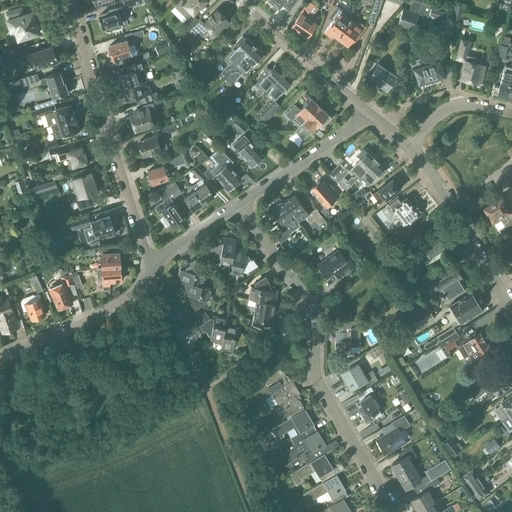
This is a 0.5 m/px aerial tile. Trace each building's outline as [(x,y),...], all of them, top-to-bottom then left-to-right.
[(207,1),(205,0),(185,0),(183,2),(180,0),(178,0),(174,5),(174,6),(175,5),(187,18),(192,12),(194,14),(207,1)] [(266,0),(268,1),(267,1),(272,5),(277,9),(277,10),(278,9),(285,0),(266,0)] [(374,0),(367,21),(373,24),(381,0),(374,0)] [(316,8),(307,2),(290,27),(306,37),(315,24),(314,23),(318,17),(312,14),(316,8)] [(439,7),(431,5),(423,2),(421,7),(420,13),(436,18),(439,7)] [(454,4),(450,19),(459,21),(462,6),(454,4)] [(33,12),(24,14),(22,7),(6,12),(8,19),(7,19),(10,31),(15,29),(18,39),(39,33),(33,12)] [(103,28),(105,27),(106,32),(122,27),(118,14),(123,13),(121,7),(108,11),(108,12),(99,15),(103,28)] [(337,36),(349,20),(351,16),(348,14),(347,14),(336,7),(332,13),(329,16),(328,18),(332,21),(324,32),(331,37),(333,34),(337,36)] [(447,9),(439,7),(436,18),(444,20),(447,9)] [(402,9),(397,24),(412,29),(417,14),(402,9)] [(227,21),(216,10),(203,23),(204,23),(202,25),(198,22),(189,30),(194,35),(198,31),(202,35),(209,29),(214,34),(227,21)] [(189,30),(198,22),(198,21),(193,16),(181,27),(187,33),(189,30)] [(356,25),(349,20),(337,36),(351,47),(365,26),(358,21),(356,25)] [(124,34),(126,40),(108,46),(113,59),(114,59),(115,63),(122,61),(120,57),(130,53),(131,55),(136,53),(133,43),(132,44),(130,39),(143,35),(143,34),(146,33),(144,29),(142,30),(142,29),(131,32),(124,34)] [(229,77),(232,73),(228,68),(233,64),(235,66),(254,45),(245,37),(244,38),(242,35),(236,42),(239,44),(234,50),(225,60),(229,64),(221,72),(225,76),(227,75),(229,77)] [(511,46),(511,37),(503,35),(501,44),(511,46)] [(460,39),(455,59),(465,62),(461,79),(476,82),(480,83),(484,65),(474,63),(475,56),(466,54),(470,41),(460,39)] [(168,42),(161,44),(162,45),(162,47),(164,52),(171,50),(168,42)] [(262,53),(254,45),(235,66),(233,64),(228,68),(232,73),(229,77),(227,75),(225,76),(226,77),(225,78),(231,84),(240,74),(239,73),(240,71),(245,75),(252,68),(250,65),(251,65),(256,60),(259,62),(265,56),(262,53)] [(498,56),(505,58),(507,46),(501,45),(498,56)] [(52,47),(31,53),(31,54),(26,55),(28,62),(33,60),(36,69),(57,62),(52,47)] [(16,50),(7,54),(5,54),(7,61),(24,56),(22,49),(16,50)] [(424,57),(432,82),(439,80),(439,78),(445,76),(438,54),(432,55),(434,61),(426,63),(424,57)] [(432,82),(424,57),(416,60),(417,63),(411,65),(417,85),(424,83),(424,85),(432,82)] [(120,88),(146,80),(143,68),(148,66),(145,59),(127,65),(129,71),(116,76),(120,88)] [(395,75),(378,63),(368,77),(385,90),(395,75)] [(255,94),(258,97),(271,84),(272,85),(283,73),(275,65),(263,77),(262,76),(254,84),(260,89),(255,94)] [(511,67),(505,66),(503,73),(499,87),(494,86),(491,93),(507,98),(511,76),(511,67)] [(406,86),(408,71),(404,70),(399,84),(406,86)] [(22,78),(24,85),(39,80),(37,73),(22,78)] [(48,82),(53,98),(68,93),(64,82),(63,83),(60,73),(46,77),(40,79),(42,84),(48,82)] [(283,73),(272,85),(274,86),(268,92),(275,98),(280,92),(280,93),(292,81),(283,73)] [(9,82),(11,88),(21,85),(19,79),(9,82)] [(150,92),(146,80),(120,88),(124,101),(138,97),(140,103),(158,97),(155,90),(150,92)] [(193,88),(190,92),(196,96),(199,92),(193,88)] [(285,114),(298,127),(307,118),(319,105),(310,98),(299,110),(294,105),(285,114)] [(233,100),(227,106),(235,113),(240,107),(233,100)] [(262,125),(266,120),(280,105),(274,100),(260,115),(256,120),(262,125)] [(54,104),(35,109),(31,111),(33,117),(45,114),(49,126),(51,125),(58,123),(76,118),(73,109),(71,104),(56,109),(54,104)] [(147,106),(146,106),(134,110),(135,113),(130,115),(135,130),(152,124),(148,112),(154,110),(153,104),(147,106)] [(220,104),(213,112),(216,116),(224,108),(220,104)] [(319,105),(307,118),(298,127),(291,134),(299,142),(314,125),(315,126),(321,120),(325,124),(331,118),(319,105)] [(58,123),(51,125),(53,132),(56,132),(58,138),(62,136),(79,131),(78,126),(76,118),(58,123)] [(232,125),(242,134),(248,127),(238,118),(232,125)] [(180,121),(161,128),(164,135),(177,130),(177,129),(182,127),(180,121)] [(262,127),(257,133),(264,139),(270,133),(262,127)] [(324,134),(319,129),(315,133),(320,138),(324,134)] [(155,135),(138,141),(143,155),(160,150),(160,149),(166,147),(163,138),(162,139),(160,134),(156,135),(155,135)] [(254,145),(244,134),(232,145),(237,151),(239,153),(239,155),(241,158),(243,158),(250,166),(262,155),(258,150),(262,147),(258,142),(254,145)] [(58,145),(57,139),(46,142),(48,148),(56,146),(58,145)] [(84,153),(81,144),(57,152),(53,153),(56,161),(68,158),(84,153)] [(219,148),(209,156),(217,164),(234,183),(240,178),(228,165),(233,161),(224,152),(223,153),(219,148)] [(357,155),(360,158),(350,169),(356,174),(353,177),(351,176),(346,181),(351,185),(358,177),(375,159),(373,156),(372,157),(363,148),(357,155)] [(208,156),(204,152),(197,155),(199,163),(208,156)] [(87,163),(84,153),(68,158),(71,169),(87,163)] [(147,170),(149,175),(147,176),(150,185),(158,182),(157,181),(167,178),(167,177),(173,176),(170,167),(185,163),(182,153),(161,160),(163,165),(147,170)] [(375,159),(358,177),(366,185),(377,173),(380,176),(386,170),(383,168),(383,167),(377,162),(378,161),(375,159)] [(217,164),(211,170),(209,168),(203,173),(211,180),(215,176),(227,190),(234,183),(217,164)] [(339,164),(330,174),(338,183),(348,172),(339,164)] [(201,179),(202,181),(207,177),(196,166),(190,171),(200,180),(201,179)] [(53,179),(56,179),(64,176),(62,169),(51,172),(53,179)] [(94,203),(91,193),(97,191),(91,172),(72,179),(78,197),(76,198),(79,208),(94,203)] [(24,185),(22,178),(16,180),(18,187),(24,185)] [(35,178),(24,181),(26,188),(27,188),(33,186),(37,185),(35,178)] [(396,181),(395,181),(393,178),(372,194),(379,204),(400,188),(399,186),(399,184),(396,181)] [(46,190),(58,185),(56,179),(38,185),(37,184),(37,185),(33,186),(34,191),(45,188),(46,190)] [(318,181),(310,188),(326,206),(330,203),(331,204),(335,200),(334,199),(336,197),(324,182),(321,185),(318,181)] [(169,186),(176,196),(181,193),(174,182),(168,185),(169,186)] [(200,187),(197,182),(192,186),(204,203),(213,197),(205,184),(200,187)] [(191,186),(195,191),(184,198),(193,211),(204,203),(192,186),(191,186)] [(360,189),(359,188),(349,196),(354,201),(357,199),(367,191),(363,186),(360,189)] [(176,196),(169,187),(159,193),(164,201),(154,207),(159,214),(162,212),(171,225),(183,218),(171,200),(176,196)] [(295,194),(285,201),(298,220),(305,215),(310,222),(315,219),(319,225),(326,220),(324,218),(319,213),(315,208),(308,213),(295,194)] [(358,201),(357,199),(354,201),(359,208),(369,201),(365,196),(358,201)] [(419,213),(422,211),(417,204),(414,207),(407,197),(402,201),(398,197),(388,204),(391,208),(389,210),(393,215),(395,214),(404,226),(419,214),(419,213)] [(503,197),(485,207),(493,221),(492,222),(496,228),(504,224),(511,218),(511,206),(506,197),(503,198),(503,197)] [(298,220),(285,201),(272,210),(284,227),(280,230),(281,232),(276,236),(280,243),(291,235),(290,233),(300,226),(297,221),(298,220)] [(324,208),(319,213),(324,218),(329,214),(324,208)] [(91,222),(88,215),(69,221),(71,230),(83,226),(84,228),(83,229),(87,241),(98,238),(97,234),(104,231),(106,236),(113,234),(112,229),(113,229),(109,216),(91,222)] [(231,265),(234,247),(235,239),(224,237),(223,242),(221,242),(216,245),(215,244),(208,248),(216,259),(220,260),(219,263),(231,265)] [(437,238),(404,258),(408,266),(422,258),(423,261),(444,248),(437,238)] [(26,246),(30,256),(48,250),(44,240),(26,246)] [(100,247),(98,240),(90,243),(92,249),(100,247)] [(234,247),(231,265),(229,273),(241,275),(242,271),(247,272),(250,270),(252,274),(260,269),(253,259),(251,259),(248,254),(245,254),(246,249),(234,247)] [(339,249),(317,263),(327,277),(335,271),(337,271),(338,271),(341,275),(355,266),(348,255),(344,258),(339,249)] [(121,258),(119,257),(118,253),(107,254),(107,250),(100,250),(102,267),(119,266),(119,265),(121,262),(121,258)] [(186,283),(204,285),(206,273),(202,273),(203,269),(195,258),(188,263),(190,265),(185,268),(184,270),(179,269),(177,281),(186,283)] [(102,267),(102,268),(97,269),(97,277),(102,277),(103,290),(111,290),(110,282),(121,281),(120,275),(122,273),(122,270),(120,268),(119,266),(102,267)] [(433,293),(439,289),(445,298),(465,285),(461,278),(462,278),(457,269),(437,281),(434,276),(422,283),(426,288),(429,286),(433,293)] [(71,272),(76,288),(82,286),(77,271),(74,271),(71,272)] [(419,278),(422,282),(430,277),(427,273),(419,278)] [(65,306),(73,302),(67,287),(74,285),(71,274),(61,277),(63,284),(49,290),(54,302),(56,301),(59,309),(61,308),(62,308),(65,307),(65,306)] [(258,300),(274,302),(276,290),(270,289),(271,287),(268,283),(270,282),(265,275),(254,283),(254,287),(251,286),(249,298),(258,300)] [(32,284),(34,284),(37,293),(42,291),(37,278),(30,281),(32,284)] [(204,285),(186,283),(184,294),(189,295),(189,298),(192,302),(190,303),(195,310),(205,302),(206,298),(210,299),(212,287),(204,285)] [(400,288),(392,292),(396,299),(403,295),(400,288)] [(455,313),(476,300),(470,292),(449,305),(450,306),(447,307),(450,311),(445,314),(449,322),(457,317),(455,313)] [(36,295),(35,294),(25,298),(23,299),(22,300),(22,302),(21,303),(21,305),(24,312),(29,310),(32,319),(45,314),(42,308),(44,307),(39,294),(36,295)] [(0,316),(18,309),(15,303),(10,305),(8,299),(2,301),(0,296),(0,316)] [(286,304),(274,302),(258,300),(256,311),(254,311),(252,323),(262,325),(263,323),(271,325),(273,314),(284,316),(286,304)] [(482,310),(476,300),(455,313),(457,317),(449,322),(450,322),(455,319),(458,323),(460,322),(460,323),(482,310)] [(421,301),(395,318),(402,329),(428,311),(421,301)] [(18,309),(0,316),(0,322),(1,325),(0,325),(3,333),(18,327),(14,316),(19,314),(18,309)] [(418,328),(434,318),(431,312),(415,322),(414,322),(403,328),(404,329),(401,331),(404,336),(418,327),(418,328)] [(221,342),(225,324),(226,316),(214,314),(213,317),(209,317),(199,324),(204,331),(205,330),(209,335),(210,335),(210,340),(221,342)] [(361,328),(362,321),(336,320),(336,326),(341,326),(341,330),(336,330),(336,349),(350,349),(353,349),(353,345),(359,345),(359,328),(361,328)] [(225,324),(221,342),(220,350),(233,351),(233,347),(235,347),(240,344),(241,345),(248,340),(241,330),(236,329),(237,326),(225,324)] [(440,341),(455,332),(452,327),(429,341),(432,346),(440,341)] [(455,332),(440,341),(432,346),(434,350),(439,347),(446,358),(450,355),(449,353),(458,348),(454,341),(460,337),(456,331),(455,332)] [(474,363),(484,356),(487,360),(494,356),(492,352),(493,351),(487,343),(486,343),(479,332),(469,338),(470,340),(459,346),(458,349),(463,357),(469,354),(474,363)] [(392,336),(380,343),(387,353),(401,344),(398,338),(395,340),(392,336)] [(383,347),(380,343),(365,352),(369,359),(372,357),(384,350),(383,347)] [(348,385),(345,387),(348,391),(366,381),(368,384),(377,379),(372,370),(364,375),(357,363),(340,373),(348,385)] [(275,399),(296,386),(292,379),(287,382),(284,377),(286,376),(280,367),(248,386),(258,403),(272,395),(275,399)] [(511,384),(503,373),(490,383),(487,379),(462,398),(467,405),(483,393),(482,391),(486,388),(493,398),(498,394),(511,384)] [(287,419),(305,409),(299,399),(297,400),(295,397),(300,394),(296,386),(275,399),(285,417),(286,417),(287,419)] [(381,413),(369,394),(369,393),(373,390),(370,386),(356,394),(359,400),(363,406),(358,408),(366,421),(371,418),(375,424),(386,418),(382,412),(381,413)] [(245,387),(237,392),(240,397),(248,393),(245,387)] [(502,420),(511,412),(511,396),(508,399),(507,398),(502,402),(503,404),(495,410),(502,420)] [(238,402),(240,408),(241,407),(242,408),(247,406),(243,399),(238,401),(239,401),(238,402)] [(305,409),(287,419),(271,430),(272,432),(268,434),(272,441),(276,439),(277,440),(284,435),(283,433),(294,427),(298,434),(296,435),(295,434),(294,433),(292,433),(292,435),(292,437),(290,438),(293,443),(316,430),(317,429),(316,430),(313,425),(314,424),(305,409)] [(511,412),(502,420),(511,430),(511,429),(511,412)] [(410,437),(405,428),(410,425),(404,415),(391,422),(394,428),(376,439),(385,454),(406,441),(405,440),(410,437)] [(431,425),(435,432),(444,427),(439,420),(431,425)] [(316,430),(293,443),(283,450),(289,460),(296,456),(296,454),(307,448),(310,452),(305,455),(305,458),(304,458),(307,463),(328,450),(325,446),(326,445),(317,429),(316,430)] [(458,442),(456,444),(451,437),(442,444),(451,456),(460,449),(462,447),(458,442)] [(500,446),(494,438),(485,446),(490,453),(500,446)] [(399,476),(414,467),(410,460),(417,456),(411,446),(399,453),(402,458),(391,464),(399,476)] [(307,463),(307,464),(290,474),(296,484),(303,480),(302,478),(315,470),(322,482),(335,474),(332,470),(334,469),(324,453),(328,451),(328,450),(307,463)] [(414,467),(399,476),(405,488),(416,482),(419,487),(426,483),(436,476),(451,467),(446,458),(445,458),(446,460),(428,471),(427,469),(426,469),(419,473),(415,467),(414,467)] [(471,488),(480,481),(472,469),(463,476),(471,488)] [(335,474),(322,482),(302,494),(308,504),(315,500),(314,498),(322,493),(327,501),(331,498),(334,502),(347,495),(344,490),(346,490),(336,474),(335,474)] [(436,476),(426,483),(430,489),(440,483),(436,476)] [(489,492),(480,481),(471,488),(479,499),(489,492)] [(417,511),(434,501),(427,490),(411,499),(417,511)] [(318,511),(352,511),(343,497),(348,495),(347,495),(334,502),(334,503),(318,511)] [(439,498),(434,501),(417,511),(418,511),(440,511),(436,505),(442,502),(439,498)] [(489,511),(491,511),(490,510),(490,508),(488,507),(487,505),(485,504),(485,503),(480,507),(483,511),(489,511)]
